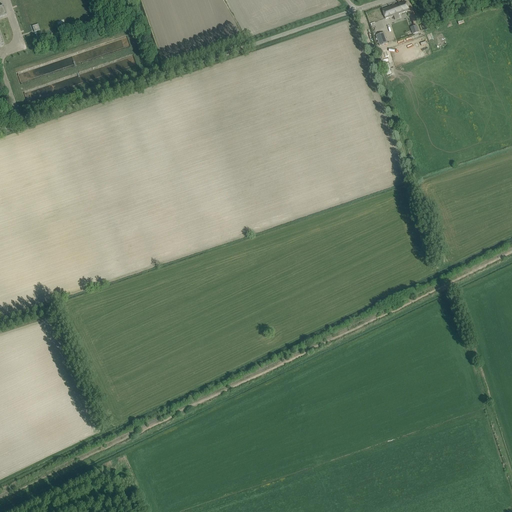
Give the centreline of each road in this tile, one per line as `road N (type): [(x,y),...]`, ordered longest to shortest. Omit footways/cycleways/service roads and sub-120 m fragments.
road 1 (track): [(511,253),(0,502)]
road 2 (unclassified): [(0,125),(355,9)]
road 3 (track): [(355,9),(439,262)]
